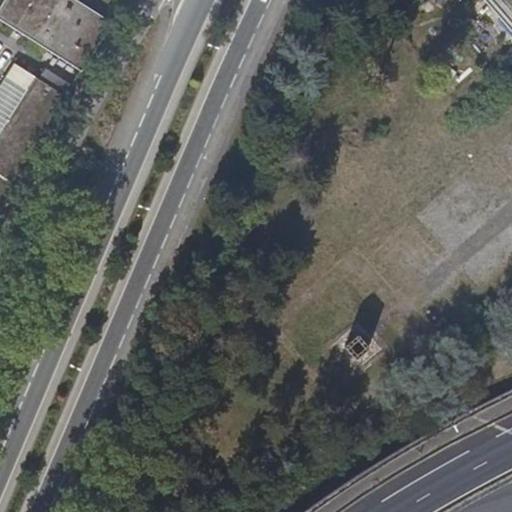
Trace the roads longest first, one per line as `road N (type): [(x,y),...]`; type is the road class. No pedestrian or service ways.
road 1 (secondary): [(39,511),(179,172),(264,0)]
road 2 (secondary): [(203,0),(146,113),(0,469)]
road 3 (motorway): [(511,446),(393,511)]
